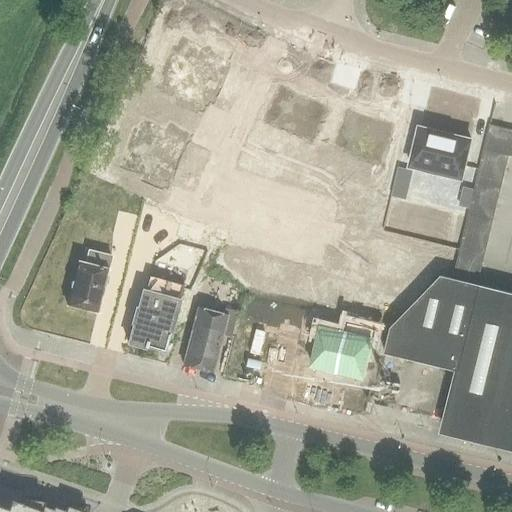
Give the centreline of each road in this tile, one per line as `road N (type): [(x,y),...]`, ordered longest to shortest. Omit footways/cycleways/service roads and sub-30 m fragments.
road 1 (secondary): [(0,223),(102,0)]
road 2 (tertiary): [(511,484),(291,432)]
road 3 (tertiary): [(100,416),(136,441),(277,493)]
road 4 (tertiary): [(291,432),(231,416),(100,416)]
road 5 (residential): [(439,71),(321,35)]
